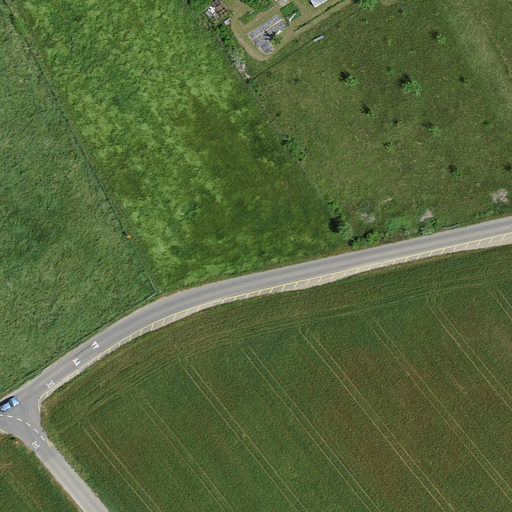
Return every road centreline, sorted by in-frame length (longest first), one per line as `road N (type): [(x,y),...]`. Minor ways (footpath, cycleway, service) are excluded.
road 1 (motorway): [(0,10),(380,511)]
road 2 (motorway): [(463,511),(120,0)]
road 3 (unclassified): [(13,409),(87,353),(185,302),(511,228)]
road 4 (unclassified): [(13,409),(97,511)]
